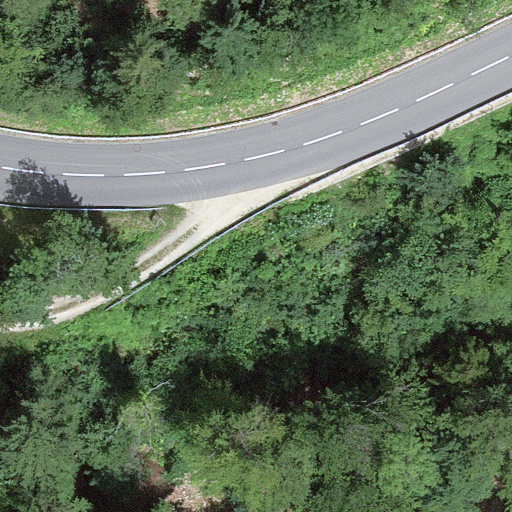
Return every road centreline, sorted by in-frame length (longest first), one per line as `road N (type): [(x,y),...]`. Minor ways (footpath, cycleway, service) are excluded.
road 1 (secondary): [(511,53),(396,110),(253,158),(126,173),(0,166)]
road 2 (track): [(253,158),(214,215),(133,276),(67,305),(0,320)]
